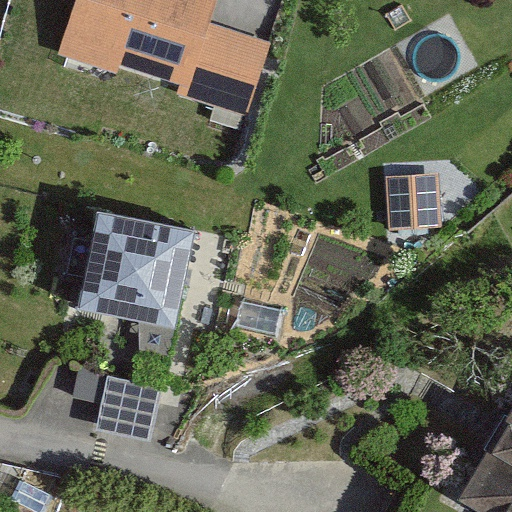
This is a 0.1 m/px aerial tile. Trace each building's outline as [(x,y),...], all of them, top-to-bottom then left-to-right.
[(214,1),(210,0),(82,0),(61,66),(242,123),(264,52),(203,33),(214,1)] [(449,12),(405,34),(428,80),(472,58),(449,12)] [(441,236),(435,183),(387,188),(393,241),(441,236)] [(199,247),(106,225),(86,310),(178,332),(199,247)] [(111,369),(99,418),(151,431),(163,382),(111,369)] [(511,511),(511,429),(466,511),(467,511),(511,511)]
